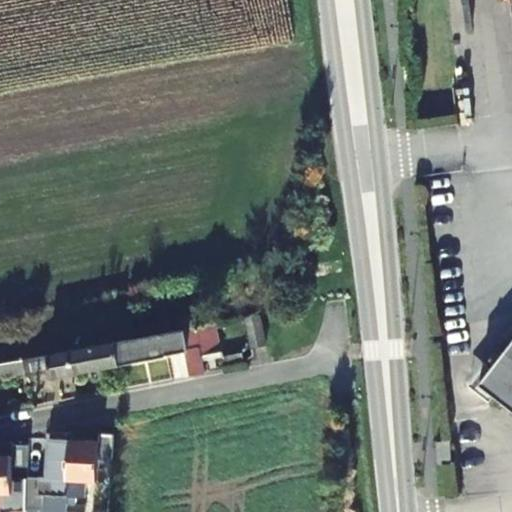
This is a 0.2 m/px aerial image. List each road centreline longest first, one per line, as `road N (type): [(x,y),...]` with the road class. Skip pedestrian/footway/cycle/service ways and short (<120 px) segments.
road 1 (secondary): [(331,0),(385,351)]
road 2 (secondary): [(385,351),(378,158),(359,0)]
road 3 (residential): [(0,427),(324,361)]
road 4 (secondary): [(385,351),(401,511)]
